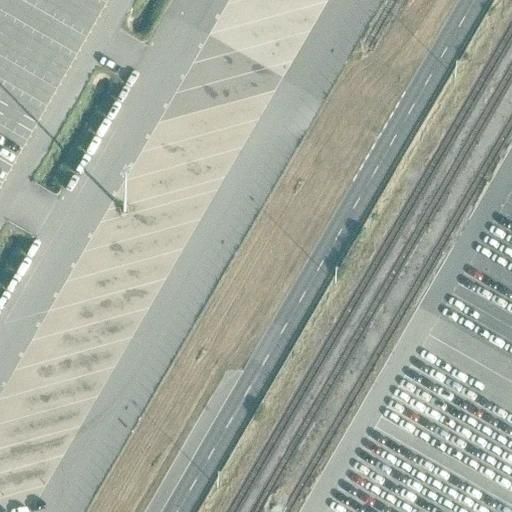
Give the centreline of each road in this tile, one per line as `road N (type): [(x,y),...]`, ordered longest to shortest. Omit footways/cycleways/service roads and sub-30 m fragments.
road 1 (unclassified): [(476,0),(178,511)]
road 2 (unclassified): [(0,217),(126,0)]
